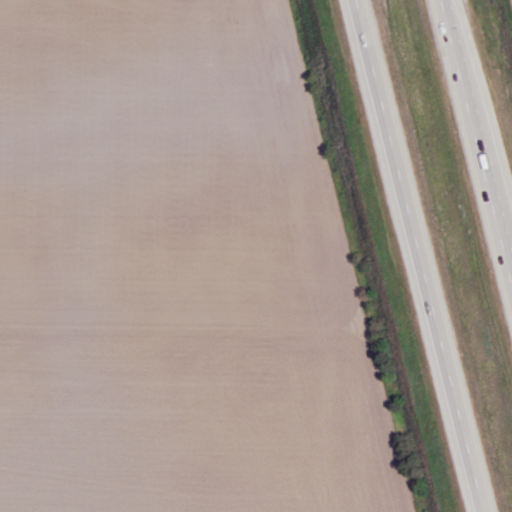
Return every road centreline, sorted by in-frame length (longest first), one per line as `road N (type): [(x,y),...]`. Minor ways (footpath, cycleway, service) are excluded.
road 1 (motorway): [(352,0),(480,511)]
road 2 (motorway): [(511,267),(446,0)]
